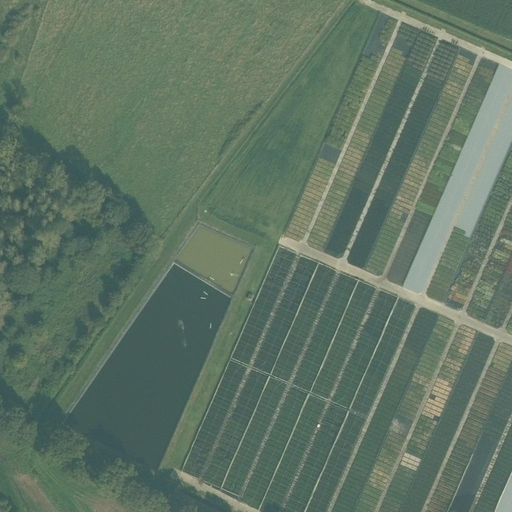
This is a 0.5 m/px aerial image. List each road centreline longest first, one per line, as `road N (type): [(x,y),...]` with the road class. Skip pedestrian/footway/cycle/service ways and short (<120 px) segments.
road 1 (track): [(350,0),(37,443)]
road 2 (track): [(37,443),(185,511)]
road 3 (track): [(511,48),(398,0)]
